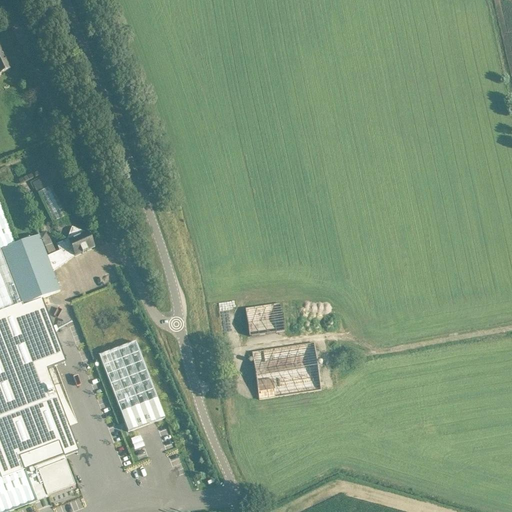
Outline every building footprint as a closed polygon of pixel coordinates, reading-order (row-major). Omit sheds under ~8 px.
[(0,73),(10,69),(0,48),(0,73)] [(53,186),(48,175),(32,183),(37,194),(39,193),(51,187),(53,186)] [(51,187),(39,193),(54,222),(65,217),(61,210),(59,204),(51,187)] [(0,511),(11,511),(36,503),(32,494),(45,489),(48,498),(76,488),(67,462),(63,463),(62,460),(78,453),(47,371),(65,364),(41,300),(23,307),(22,304),(1,251),(15,246),(0,205),(0,511)] [(61,251),(47,257),(53,273),(67,262),(66,259),(75,255),(75,256),(93,248),(87,234),(84,235),(73,230),(69,241),(68,242),(59,246),(61,251)] [(15,246),(1,251),(22,304),(23,307),(41,300),(60,292),(53,273),(47,257),(39,237),(15,246)] [(53,245),(46,248),(49,255),(56,252),(53,245)] [(252,350),(252,351),(253,351),(258,390),(298,384),(296,370),(306,368),(317,447),(432,430),(407,261),(292,278),(304,357),(294,359),(292,344),(252,350)] [(136,343),(99,357),(128,432),(164,418),(136,343)]
